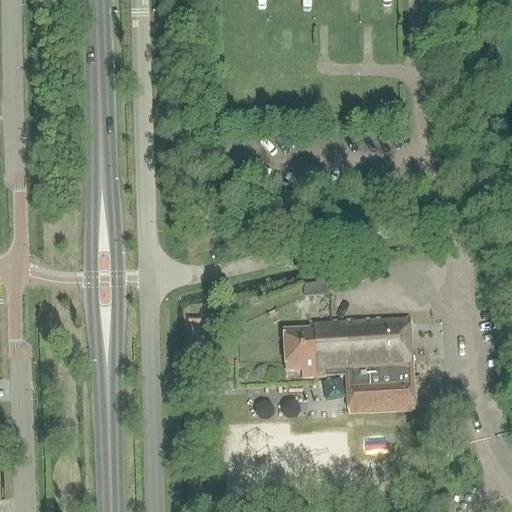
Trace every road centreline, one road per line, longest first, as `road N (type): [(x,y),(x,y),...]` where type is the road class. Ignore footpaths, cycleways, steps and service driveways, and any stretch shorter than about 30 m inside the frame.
road 1 (primary): [(115,511),(94,0)]
road 2 (unclassified): [(153,511),(138,0)]
road 3 (track): [(147,283),(511,199)]
road 4 (residential): [(18,272),(11,0)]
road 5 (residential): [(26,511),(18,272)]
